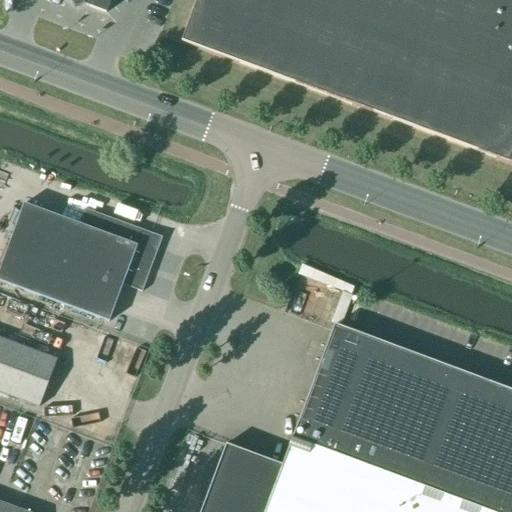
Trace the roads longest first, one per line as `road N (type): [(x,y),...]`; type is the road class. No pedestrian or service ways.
road 1 (unclassified): [(126,511),(260,148)]
road 2 (tertiary): [(260,148),(0,50)]
road 3 (tertiary): [(511,241),(260,148)]
